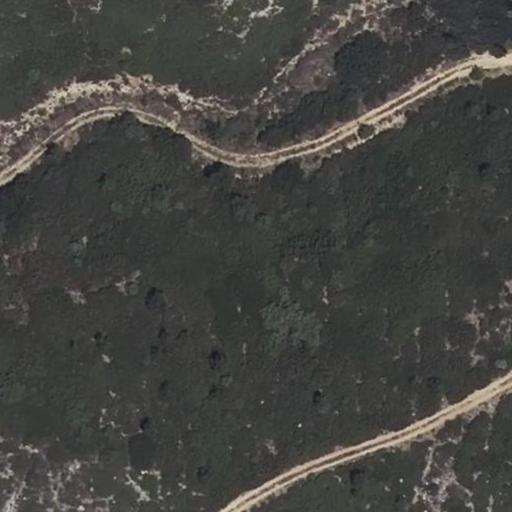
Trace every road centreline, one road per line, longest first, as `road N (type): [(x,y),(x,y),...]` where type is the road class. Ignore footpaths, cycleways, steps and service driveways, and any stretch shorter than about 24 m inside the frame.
road 1 (track): [(511,65),(260,163),(223,153),(172,120),(121,108),(87,118),(0,182)]
road 2 (track): [(224,511),(511,384)]
